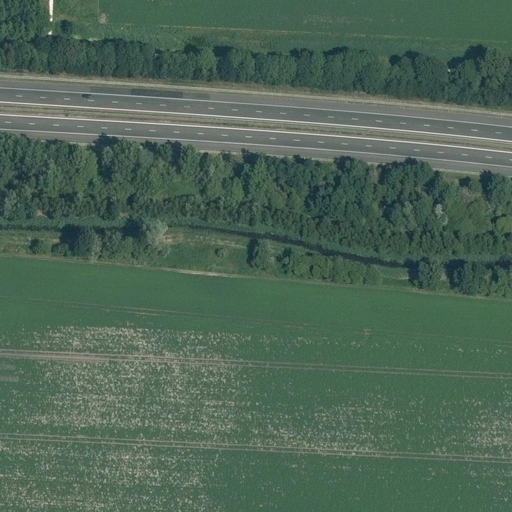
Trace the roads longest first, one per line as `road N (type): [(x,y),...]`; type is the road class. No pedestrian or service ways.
road 1 (motorway): [(511,135),(0,96)]
road 2 (motorway): [(0,122),(511,159)]
